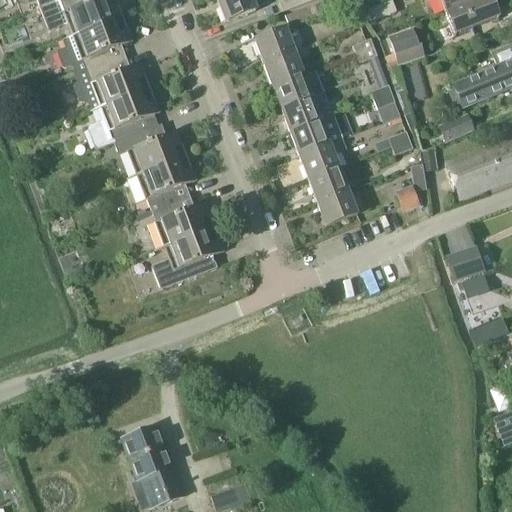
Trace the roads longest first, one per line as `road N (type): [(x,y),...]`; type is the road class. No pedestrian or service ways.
road 1 (unclassified): [(0,398),(289,288)]
road 2 (residential): [(180,0),(289,288)]
road 3 (track): [(414,235),(453,356),(466,511)]
road 4 (unclassified): [(289,288),(511,198)]
